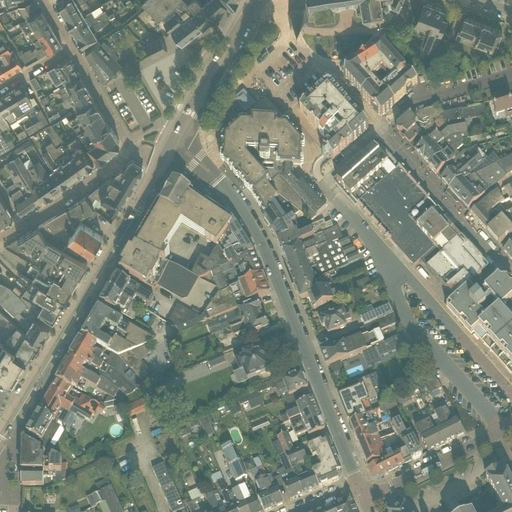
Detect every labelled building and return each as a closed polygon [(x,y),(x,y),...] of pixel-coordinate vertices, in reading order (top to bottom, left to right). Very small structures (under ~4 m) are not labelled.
[(59,0),(56,2),(63,13),(84,0),(59,0)] [(89,5),(85,0),(84,0),(63,13),(69,24),(84,15),(80,10),(82,9),(89,5)] [(125,6),(124,4),(121,0),(120,0),(116,3),(119,9),(125,6)] [(159,22),(161,20),(174,8),(179,3),(203,29),(214,18),(199,1),(198,0),(191,0),(187,3),(184,0),(144,0),(141,3),(159,22)] [(214,18),(227,6),(221,0),(199,0),(199,1),(214,18)] [(339,6),(339,8),(340,7),(340,6),(343,4),(343,6),(344,5),(344,4),(352,2),(352,4),(353,4),(353,3),(356,4),(357,9),(356,10),(357,11),(358,10),(363,11),(362,12),(362,13),(364,11),(370,14),(370,17),(371,17),(379,15),(380,25),(389,24),(395,17),(402,0),(292,0),(292,1),(296,0),(298,0),(299,1),(302,1),(302,4),(301,4),(301,5),(303,5),(305,8),(305,10),(306,11),(307,9),(310,8),(312,10),(312,9),(311,8),(313,4),(322,2),(322,4),(323,4),(323,2),(331,1),(333,4),(332,5),(333,5),(339,6)] [(440,33),(446,19),(441,17),(444,10),(424,2),(416,23),(425,27),(423,32),(429,34),(424,48),(432,51),(440,33)] [(31,3),(19,7),(26,19),(22,22),(28,33),(35,29),(34,28),(47,20),(42,10),(36,13),(31,3)] [(175,13),(163,23),(171,33),(172,33),(181,44),(182,44),(203,29),(179,3),(174,8),(183,18),(181,20),(175,13)] [(105,10),(95,16),(92,11),(84,15),(69,24),(76,35),(99,21),(102,19),(108,15),(105,10)] [(462,40),(464,37),(475,42),(482,24),(481,24),(464,17),(456,38),(462,40)] [(76,35),(82,46),(97,37),(93,32),(105,24),(102,19),(99,21),(76,35)] [(28,33),(29,35),(30,37),(33,42),(34,41),(40,38),(39,37),(52,29),(47,20),(34,28),(35,29),(28,33)] [(482,24),(475,42),(494,49),(502,30),(482,23),(481,24),(482,24)] [(36,45),(37,48),(31,51),(30,49),(20,54),(26,65),(62,44),(52,29),(39,37),(40,38),(34,41),(36,45)] [(167,50),(160,37),(142,46),(153,57),(167,50)] [(109,76),(121,65),(116,60),(118,58),(114,52),(113,52),(109,47),(110,47),(104,39),(100,42),(104,48),(101,52),(106,60),(95,69),(102,82),(106,83),(110,80),(109,76)] [(98,41),(85,53),(95,69),(106,60),(101,52),(104,48),(100,42),(98,41)] [(0,62),(7,76),(23,67),(14,53),(12,54),(6,43),(0,45),(0,56),(2,60),(0,61),(0,62)] [(406,72),(402,68),(381,45),(371,54),(354,65),(353,65),(347,69),(346,70),(345,78),(350,84),(351,85),(351,84),(356,90),(357,91),(362,96),(361,96),(362,97),(371,107),(372,108),(380,117),(381,118),(382,117),(394,106),(395,106),(395,105),(406,96),(412,90),(411,90),(417,85),(409,75),(409,76),(406,72)] [(70,58),(48,71),(56,85),(63,81),(66,85),(80,76),(70,58)] [(428,83),(438,80),(435,68),(425,72),(428,83)] [(87,87),(80,76),(66,85),(60,88),(62,93),(61,94),(65,101),(87,87)] [(41,87),(35,77),(30,80),(36,90),(41,87)] [(261,99),(269,93),(258,80),(250,86),(261,99)] [(31,98),(22,84),(12,90),(26,114),(35,109),(29,99),(31,98)] [(77,110),(94,99),(87,87),(65,101),(63,101),(66,107),(69,107),(72,105),(76,110),(77,110)] [(324,151),(331,159),(333,161),(340,155),(341,154),(340,154),(345,150),(346,150),(346,149),(367,130),(368,130),(369,129),(359,119),(349,108),(332,89),(324,90),(314,99),(308,105),(307,105),(306,106),(301,110),(302,110),(301,111),(300,111),(301,112),(310,122),(310,123),(316,129),(319,133),(324,139),(324,138),(330,145),(324,151)] [(17,119),(26,114),(12,90),(3,95),(17,119)] [(235,101),(235,102),(236,104),(237,103),(245,113),(254,104),(244,93),(235,101)] [(509,94),(492,99),(497,116),(510,112),(511,117),(511,116),(511,102),(511,103),(509,94)] [(0,97),(0,110),(2,115),(5,114),(10,123),(17,119),(3,95),(0,97)] [(47,95),(41,99),(44,104),(50,100),(47,95)] [(478,95),(473,96),(475,103),(482,102),(478,95)] [(83,121),(101,110),(94,99),(77,110),(79,113),(71,118),(74,124),(82,119),(83,121)] [(410,116),(398,127),(397,127),(397,128),(397,129),(396,130),(397,131),(397,132),(398,132),(398,133),(399,133),(400,133),(401,133),(402,133),(403,133),(406,137),(404,139),(415,152),(445,126),(471,120),(487,116),(483,105),(444,114),(438,106),(410,116)] [(10,128),(2,115),(0,110),(0,125),(3,130),(6,128),(7,129),(10,128)] [(32,124),(36,130),(49,123),(41,110),(36,113),(40,120),(32,124)] [(111,128),(101,110),(83,121),(85,123),(76,128),(79,133),(89,127),(91,130),(94,128),(98,135),(111,128)] [(48,118),(52,124),(62,118),(58,112),(48,118)] [(327,208),(304,182),(301,185),(293,177),(294,167),(301,167),(303,143),(288,126),(277,126),(277,122),(252,120),(252,124),(241,124),(224,139),(223,162),(245,187),(253,196),(265,217),(266,216),(279,196),(301,212),(306,216),(311,222),(327,208)] [(462,142),(469,139),(466,127),(473,126),(471,120),(445,126),(415,152),(429,167),(452,146),(462,142)] [(36,130),(32,124),(25,128),(29,134),(36,130)] [(52,124),(45,128),(53,138),(52,142),(46,146),(48,150),(68,182),(82,172),(73,157),(65,144),(60,136),(52,124)] [(89,147),(98,161),(117,148),(118,147),(119,141),(111,128),(98,135),(94,128),(91,130),(89,127),(79,133),(86,143),(93,139),(95,143),(89,147)] [(27,136),(24,130),(17,134),(20,139),(27,136)] [(0,132),(0,154),(10,149),(6,142),(1,132),(0,132)] [(82,172),(94,164),(76,137),(67,143),(76,155),(73,157),(82,172)] [(10,149),(15,146),(11,139),(6,142),(10,149)] [(452,146),(429,167),(437,176),(460,155),(457,152),(463,145),(462,142),(452,146)] [(22,144),(14,149),(17,154),(25,150),(22,144)] [(378,145),(374,148),(337,181),(358,205),(399,168),(378,145)] [(463,181),(500,162),(493,154),(487,159),(476,147),(464,152),(460,155),(437,176),(449,190),(461,179),(463,181)] [(61,187),(68,182),(48,150),(42,154),(51,168),(52,167),(54,169),(51,171),(52,172),(61,187)] [(511,171),(511,155),(500,162),(463,181),(461,179),(449,190),(450,190),(450,193),(457,202),(460,202),(468,210),(506,175),(511,171)] [(17,170),(38,203),(45,198),(23,164),(18,156),(4,164),(6,167),(10,174),(17,170)] [(45,198),(53,192),(44,178),(34,164),(30,159),(23,164),(45,198)] [(44,178),(53,192),(61,187),(52,172),(49,174),(40,160),(34,164),(44,178)] [(106,206),(117,213),(142,172),(142,167),(133,161),(128,164),(125,171),(122,169),(117,173),(113,179),(111,178),(106,181),(86,197),(94,208),(95,205),(99,207),(103,201),(108,204),(106,206)] [(408,178),(406,176),(399,168),(358,205),(365,213),(373,205),(375,208),(408,178)] [(14,202),(21,214),(38,203),(17,170),(10,174),(1,180),(11,196),(14,202)] [(365,213),(380,230),(388,222),(385,219),(418,190),(408,178),(375,208),(373,205),(365,213)] [(153,211),(145,225),(133,245),(147,252),(166,262),(170,255),(165,253),(172,241),(180,227),(182,224),(215,246),(217,248),(218,248),(220,244),(223,238),(234,222),(206,203),(206,204),(193,195),(193,193),(191,192),(174,181),(173,182),(171,180),(166,189),(161,197),(153,211)] [(511,183),(502,189),(511,205),(511,183)] [(409,219),(428,201),(423,195),(418,190),(385,219),(388,222),(380,230),(401,254),(423,235),(409,219)] [(486,217),(499,205),(504,203),(497,192),(491,196),(471,214),(486,232),(494,225),(486,217)] [(0,224),(0,225),(12,219),(13,215),(0,193),(0,224)] [(271,230),(272,232),(301,212),(279,196),(266,216),(265,217),(263,218),(264,221),(267,224),(271,230)] [(77,203),(85,214),(86,217),(88,221),(97,211),(94,208),(86,197),(80,201),(77,203)] [(409,219),(423,235),(432,245),(419,256),(418,255),(409,263),(414,267),(420,261),(440,284),(447,292),(454,299),(455,300),(447,308),(463,327),(471,336),(474,334),(511,376),(511,287),(510,288),(509,286),(507,284),(507,281),(500,281),(428,201),(409,219)] [(76,220),(85,214),(77,203),(69,208),(76,220)] [(46,238),(76,220),(69,208),(38,226),(46,238)] [(511,210),(505,215),(494,225),(486,232),(499,245),(511,233),(511,210)] [(294,224),(306,216),(301,212),(272,232),(274,235),(276,239),(277,242),(300,232),(299,231),(294,224)] [(333,229),(331,222),(325,225),(324,221),(314,225),(313,224),(299,231),(300,232),(277,242),(281,253),(301,244),(301,243),(333,229)] [(69,239),(63,248),(79,257),(84,249),(91,254),(98,244),(102,237),(80,222),(75,229),(70,225),(66,230),(71,235),(69,239)] [(254,255),(252,252),(250,253),(234,228),(235,226),(236,225),(234,223),(234,222),(223,238),(220,244),(218,248),(217,248),(209,262),(205,259),(204,260),(201,258),(192,275),(200,279),(211,273),(220,270),(254,255)] [(87,263),(78,258),(46,238),(38,226),(19,238),(28,244),(37,250),(37,249),(80,275),(87,263)] [(343,239),(338,227),(333,229),(301,243),(301,244),(281,253),(286,264),(295,259),(296,260),(343,239)] [(401,254),(409,263),(418,255),(419,256),(432,245),(423,235),(401,254)] [(8,245),(19,251),(21,249),(24,251),(28,244),(19,238),(8,245)] [(349,247),(345,238),(343,239),(296,260),(295,259),(286,264),(291,277),(351,249),(350,246),(349,246),(350,247),(349,247)] [(511,242),(503,250),(511,260),(511,242)] [(147,252),(133,245),(126,258),(140,266),(143,262),(148,265),(149,262),(151,263),(153,260),(145,255),(147,252)] [(37,249),(37,250),(32,257),(41,263),(39,265),(43,267),(42,269),(42,270),(73,287),(80,275),(37,249)] [(291,277),(297,290),(317,281),(317,279),(334,271),(358,261),(355,253),(354,254),(353,255),(351,249),(291,277)] [(126,258),(119,270),(141,282),(155,291),(157,287),(182,301),(187,300),(200,279),(192,275),(165,264),(166,262),(147,252),(145,255),(153,260),(151,263),(149,262),(148,265),(143,262),(140,266),(126,258)] [(220,270),(211,273),(213,278),(219,293),(218,294),(239,285),(262,276),(262,274),(261,275),(258,270),(257,268),(256,262),(257,262),(254,255),(220,270)] [(66,299),(32,280),(21,273),(12,265),(8,270),(18,280),(19,277),(27,284),(29,285),(33,288),(33,287),(36,289),(33,294),(59,310),(66,299)] [(66,299),(73,287),(42,270),(38,277),(35,276),(32,280),(66,299)] [(336,276),(334,271),(317,279),(317,281),(297,290),(301,301),(309,297),(308,297),(331,286),(333,285),(331,279),(336,276)] [(141,290),(117,276),(112,283),(149,305),(150,306),(154,299),(140,291),(141,290)] [(270,295),(269,294),(268,294),(265,288),(264,288),(261,281),(263,280),(262,277),(263,277),(262,276),(239,285),(218,294),(205,311),(201,318),(200,318),(195,320),(190,322),(184,325),(177,328),(179,335),(198,327),(197,325),(270,295)] [(358,294),(359,293),(364,291),(372,287),(368,278),(354,284),(358,294)] [(50,326),(35,317),(36,314),(22,299),(12,289),(9,287),(1,283),(0,283),(0,302),(27,329),(25,332),(41,341),(50,326)] [(149,305),(112,283),(108,290),(141,309),(145,311),(149,305)] [(337,300),(331,286),(308,297),(309,297),(309,299),(314,310),(337,300)] [(36,314),(38,311),(53,320),(59,310),(33,294),(29,292),(27,290),(22,299),(36,314)] [(101,303),(134,322),(141,309),(108,290),(101,303)] [(257,304),(239,312),(242,317),(221,326),(224,333),(262,317),(260,311),(261,310),(261,309),(262,309),(262,308),(262,307),(261,306),(261,305),(260,305),(259,304),(258,304),(257,304)] [(147,346),(149,345),(155,342),(155,340),(109,314),(110,312),(99,306),(86,329),(108,342),(104,349),(119,357),(147,346)] [(177,306),(175,310),(195,320),(200,318),(177,306)] [(325,327),(328,335),(346,328),(345,325),(352,322),(347,311),(344,313),(343,310),(338,312),(336,307),(323,312),(325,317),(322,319),(323,320),(320,321),(322,328),(325,327)] [(25,332),(17,325),(0,310),(0,333),(6,338),(4,341),(16,348),(16,349),(19,351),(17,355),(26,360),(30,355),(32,356),(41,341),(25,332)] [(190,322),(195,320),(175,310),(173,314),(190,322)] [(360,318),(364,326),(384,317),(382,311),(375,314),(374,311),(360,318)] [(380,331),(398,323),(394,313),(384,318),(384,317),(364,326),(368,335),(363,337),(362,337),(323,352),(322,353),(322,354),(323,353),(328,366),(340,361),(340,362),(362,353),(362,352),(375,347),(384,343),(384,342),(380,331)] [(184,325),(190,322),(173,314),(171,318),(184,325)] [(247,331),(250,336),(268,329),(269,328),(269,327),(269,326),(269,325),(269,324),(268,323),(267,323),(266,322),(265,323),(262,317),(224,333),(226,337),(233,334),(234,336),(247,331)] [(177,328),(184,325),(171,318),(168,323),(177,328)] [(223,332),(220,326),(208,331),(211,336),(223,332)] [(82,336),(104,349),(108,342),(86,329),(82,336)] [(375,347),(379,358),(401,349),(400,348),(408,345),(403,334),(384,342),(384,343),(375,347)] [(119,357),(104,349),(82,336),(75,348),(115,371),(140,391),(149,388),(148,387),(119,357)] [(16,348),(4,341),(0,347),(0,378),(13,383),(13,382),(18,373),(16,372),(18,368),(21,369),(26,360),(17,355),(19,351),(16,349),(16,348)] [(141,362),(151,354),(147,346),(119,357),(148,387),(160,382),(141,362)] [(83,368),(84,367),(103,377),(109,381),(120,390),(127,396),(133,394),(137,389),(140,391),(115,371),(75,348),(68,360),(83,368)] [(255,355),(254,352),(235,360),(240,373),(244,371),(248,380),(260,375),(260,376),(267,373),(269,372),(265,363),(268,362),(264,353),(262,354),(261,353),(255,355)] [(225,363),(222,354),(207,360),(211,369),(225,363)] [(63,370),(97,389),(114,399),(120,390),(109,381),(103,377),(101,381),(82,371),(83,368),(68,360),(63,370)] [(327,366),(331,376),(340,372),(342,367),(340,362),(340,361),(328,366),(327,366)] [(97,389),(63,370),(57,380),(72,389),(73,386),(93,397),(97,389)] [(297,393),(308,389),(302,375),(276,385),(279,392),(286,390),(289,397),(297,393)] [(368,402),(370,402),(378,399),(375,390),(380,388),(376,375),(358,382),(360,389),(339,397),(348,419),(351,418),(353,421),(369,414),(370,415),(373,414),(368,402)] [(433,375),(424,380),(427,386),(428,386),(437,381),(433,375)] [(0,403),(4,405),(13,383),(0,378),(0,403)] [(100,406),(99,406),(83,396),(80,401),(70,396),(73,390),(72,389),(57,380),(39,411),(54,420),(65,426),(72,414),(77,416),(78,414),(90,421),(91,419),(93,419),(96,413),(100,406)] [(442,389),(438,381),(437,381),(428,386),(431,392),(432,394),(442,389)] [(272,388),(269,383),(256,388),(257,392),(258,394),(272,388)] [(428,386),(427,386),(418,391),(421,397),(431,392),(428,386)] [(260,398),(258,394),(257,392),(246,397),(249,403),(260,398)] [(288,405),(300,400),(297,393),(289,397),(285,398),(288,405)] [(105,404),(113,402),(117,401),(115,400),(109,396),(105,404)] [(130,418),(154,408),(149,396),(126,407),(130,418)] [(281,417),(284,424),(289,422),(316,411),(312,400),(296,407),(298,411),(281,417)] [(118,401),(117,401),(113,402),(116,413),(122,411),(118,401)] [(455,440),(464,435),(457,420),(453,422),(443,402),(437,405),(455,440)] [(437,405),(434,407),(432,408),(436,416),(432,418),(438,430),(445,445),(455,440),(437,405)] [(241,412),(239,407),(231,410),(234,415),(241,412)] [(44,452),(50,455),(55,447),(50,445),(60,428),(52,423),(54,420),(39,411),(27,432),(42,441),(38,448),(44,452)] [(320,421),(316,411),(289,422),(291,426),(293,432),(320,421)] [(412,461),(422,456),(403,418),(400,412),(389,417),(392,423),(406,451),(412,461)] [(350,423),(357,443),(378,435),(370,415),(369,414),(353,421),(353,422),(350,423)] [(212,428),(208,417),(199,421),(203,431),(212,428)] [(199,426),(196,421),(189,424),(191,429),(199,426)] [(274,429),(280,426),(277,421),(271,423),(274,429)] [(309,438),(325,432),(320,421),(293,432),(296,439),(307,434),(309,438)] [(445,445),(438,430),(435,431),(429,421),(415,428),(428,453),(445,445)] [(180,439),(187,436),(185,430),(177,433),(180,439)] [(294,453),(291,445),(286,434),(278,438),(285,456),(294,453)] [(357,443),(365,463),(367,466),(387,457),(378,435),(357,443)] [(23,441),(22,472),(66,473),(66,471),(68,471),(68,464),(62,464),(62,460),(53,455),(49,462),(44,462),(44,452),(38,448),(24,440),(23,441)] [(341,472),(336,460),(334,461),(331,456),(334,455),(329,442),(322,445),(321,443),(308,449),(313,459),(307,461),(313,473),(312,473),(319,488),(338,480),(337,476),(338,474),(341,472)] [(233,445),(221,450),(231,472),(236,483),(247,478),(233,445)] [(302,449),(294,453),(285,456),(285,457),(289,465),(297,461),(298,465),(307,461),(302,449)] [(393,457),(368,470),(372,478),(376,480),(399,468),(412,461),(406,451),(393,457)] [(165,464),(173,460),(170,454),(162,458),(165,464)] [(285,457),(284,457),(280,459),(284,469),(277,472),(280,477),(273,480),(277,489),(284,486),(290,501),(303,496),(296,480),(289,465),(285,457)] [(185,511),(165,464),(153,469),(171,511),(185,511)] [(263,467),(257,470),(260,477),(266,475),(263,467)] [(257,470),(256,469),(251,471),(254,479),(260,477),(257,470)] [(407,511),(404,505),(390,511),(511,511),(511,486),(503,469),(498,472),(486,477),(503,511),(407,511)] [(44,478),(46,478),(54,478),(53,485),(61,482),(61,478),(66,478),(66,473),(22,472),(22,486),(43,487),(44,478)] [(220,472),(211,476),(214,483),(223,479),(220,472)] [(296,480),(303,496),(319,489),(319,488),(312,473),(296,480)] [(261,480),(274,508),(284,504),(277,489),(273,480),(271,475),(261,480)] [(237,511),(235,508),(229,493),(223,480),(217,483),(223,496),(222,496),(225,501),(222,502),(222,504),(225,511),(237,511)] [(258,498),(264,511),(266,511),(274,508),(261,480),(255,482),(261,496),(258,498)] [(260,511),(249,486),(245,487),(243,482),(237,485),(239,490),(248,511),(260,511)] [(134,489),(131,484),(125,486),(128,492),(134,489)] [(106,502),(109,511),(122,511),(111,487),(101,491),(101,492),(106,502)] [(235,508),(237,511),(248,511),(239,490),(233,492),(239,506),(235,508)] [(100,505),(106,502),(101,492),(92,496),(96,506),(99,505),(100,505)] [(205,497),(211,511),(225,511),(222,504),(222,502),(217,492),(205,497)] [(96,506),(92,496),(87,499),(91,508),(96,506)] [(197,511),(207,511),(205,511),(204,511),(200,500),(193,503),(197,511)] [(356,511),(352,502),(348,500),(347,500),(331,507),(333,511),(356,511)] [(109,511),(106,502),(100,505),(102,511),(109,511)] [(197,511),(193,503),(187,505),(189,511),(197,511)]
